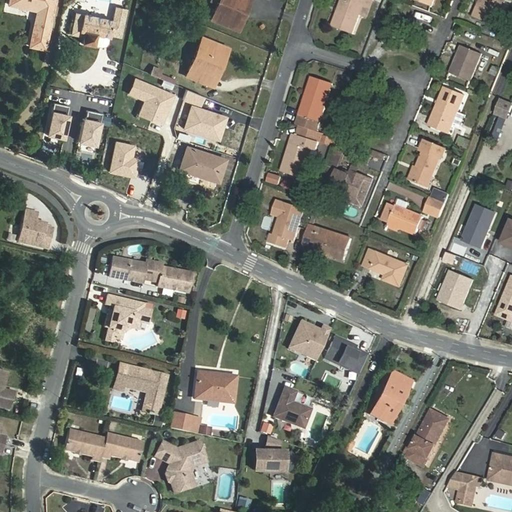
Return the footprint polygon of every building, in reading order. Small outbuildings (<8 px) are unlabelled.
[(7,0),(7,5),(33,10),(26,45),(46,49),(56,0),(7,0)] [(239,8),(245,10),(248,0),(218,0),(210,22),(237,32),(241,22),(234,18),(239,8)] [(365,0),(341,0),(331,23),(352,32),(361,10),(365,0)] [(373,0),(365,0),(361,10),(368,13),(373,0)] [(484,0),(484,1),(481,0),(480,0),(475,14),(496,22),(505,0),(484,0)] [(74,10),(69,32),(81,35),(80,41),(91,43),(94,33),(107,36),(108,33),(118,35),(124,7),(113,5),(110,18),(74,10)] [(241,22),(245,10),(239,8),(234,18),(241,22)] [(107,36),(94,33),(91,43),(99,45),(102,45),(105,43),(106,40),(107,36)] [(218,69),(222,70),(230,50),(203,40),(188,79),(209,87),(218,69)] [(471,82),(483,54),(462,45),(450,73),(471,82)] [(151,65),(148,76),(172,84),(174,79),(160,74),(162,69),(151,65)] [(214,89),(222,70),(218,69),(209,87),(214,89)] [(314,76),(299,123),(316,128),(319,129),(335,83),(314,76)] [(449,132),(466,94),(446,86),(429,124),(449,132)] [(176,93),(179,101),(189,98),(186,89),(176,93)] [(160,99),(162,104),(165,111),(180,106),(179,101),(176,93),(160,99)] [(497,112),(509,116),(511,109),(511,101),(503,98),(497,112)] [(68,105),(53,102),(46,134),(63,137),(68,114),(66,114),(68,105)] [(155,114),(165,111),(162,104),(153,107),(155,114)] [(207,116),(188,108),(183,121),(202,128),(207,116)] [(95,144),(102,112),(87,109),(85,118),(83,117),(79,141),(95,144)] [(467,113),(459,110),(454,122),(462,125),(467,113)] [(316,128),(301,124),(297,133),(313,138),(316,128)] [(293,142),(283,171),(302,177),(312,149),(316,150),(319,141),(297,133),(294,143),(293,142)] [(444,160),(448,150),(426,141),(421,151),(425,152),(412,180),(428,187),(441,159),(444,160)] [(218,185),(227,159),(186,143),(177,169),(218,185)] [(372,158),(384,161),(386,154),(374,150),(372,158)] [(344,157),(335,153),(325,183),(344,190),(359,197),(368,176),(356,171),(355,175),(353,174),(339,169),(344,157)] [(266,183),(279,185),(281,175),(268,173),(266,183)] [(359,197),(344,190),(341,197),(356,203),(358,203),(361,203),(363,201),(365,199),(373,178),(368,176),(359,197)] [(511,187),(511,181),(506,179),(503,186),(511,189),(511,187)] [(447,201),(433,195),(427,210),(441,215),(447,201)] [(285,202),(280,217),(284,218),(289,203),(285,202)] [(284,218),(280,217),(275,234),(271,232),(267,242),(287,248),(289,240),(293,241),(303,208),(289,203),(284,218)] [(43,210),(30,207),(22,238),(52,246),(58,226),(51,224),(52,221),(45,219),(45,221),(42,220),(41,218),(43,210)] [(389,223),(401,229),(417,236),(424,218),(396,207),(389,223)] [(511,220),(503,243),(511,246),(511,220)] [(399,233),(401,229),(389,223),(387,228),(399,233)] [(332,253),(332,257),(345,261),(352,239),(311,226),(306,242),(314,245),(314,247),(332,253)] [(304,247),(332,257),(332,253),(314,247),(314,245),(306,242),(304,247)] [(399,288),(408,267),(370,250),(364,265),(388,276),(385,281),(399,288)] [(187,289),(190,270),(163,265),(164,262),(155,261),(146,259),(146,263),(113,257),(110,276),(143,282),(143,279),(152,280),(158,280),(158,285),(187,289)] [(152,307),(136,303),(135,306),(130,305),(131,302),(108,295),(106,306),(113,307),(112,315),(108,314),(106,328),(109,328),(107,341),(115,343),(117,331),(121,332),(122,330),(131,325),(131,322),(140,324),(149,325),(151,310),(152,307)] [(140,330),(140,324),(131,322),(131,325),(122,330),(121,332),(117,331),(115,343),(121,345),(122,339),(137,330),(140,330)] [(299,322),(289,344),(300,348),(302,355),(314,361),(329,330),(321,326),(318,333),(315,332),(316,330),(299,322)] [(323,358),(358,374),(367,355),(351,347),(352,344),(334,336),(323,358)] [(289,344),(287,348),(302,355),(300,348),(289,344)] [(130,381),(133,370),(134,366),(121,363),(118,378),(127,380),(130,381)] [(296,363),(292,371),(305,377),(308,369),(296,363)] [(5,379),(9,380),(11,370),(0,367),(0,402),(11,406),(16,389),(7,386),(4,385),(5,379)] [(146,373),(133,370),(130,381),(155,388),(152,400),(148,398),(145,411),(160,416),(169,376),(147,370),(146,373)] [(387,376),(409,388),(412,381),(390,370),(387,376)] [(211,377),(194,375),(192,397),(234,402),(236,375),(211,372),(211,377)] [(392,423),(409,388),(387,376),(369,412),(392,423)] [(127,380),(118,378),(116,387),(125,390),(126,386),(127,380)] [(127,380),(126,386),(149,393),(148,398),(152,400),(155,388),(130,381),(127,380)] [(275,414),(302,426),(310,408),(293,401),(296,391),(286,387),(275,414)] [(416,450),(430,458),(449,417),(433,410),(421,436),(417,435),(408,453),(413,455),(416,450)] [(193,422),(174,419),(172,434),(191,437),(193,422)] [(260,432),(268,434),(271,426),(263,423),(260,432)] [(208,436),(210,428),(200,425),(198,434),(208,436)] [(138,464),(143,442),(107,433),(106,438),(70,429),(65,450),(76,453),(80,454),(92,457),(91,461),(99,464),(101,459),(109,460),(110,456),(122,459),(127,461),(138,464)] [(278,449),(280,440),(265,437),(263,446),(278,449)] [(171,486),(173,496),(194,491),(190,476),(193,470),(207,467),(202,446),(175,453),(175,450),(164,445),(157,459),(175,468),(173,472),(167,473),(168,475),(166,478),(168,484),(171,486)] [(253,450),(253,468),(287,469),(290,465),(291,453),(282,450),(253,450)] [(427,465),(430,458),(416,450),(413,455),(408,453),(406,457),(427,465)] [(511,456),(496,452),(491,472),(511,476),(511,480),(511,485),(511,484),(511,456)] [(482,478),(457,471),(449,485),(448,486),(459,489),(463,490),(459,502),(471,505),(477,486),(480,486),(482,478)] [(489,479),(511,485),(511,480),(511,476),(491,472),(489,479)]
